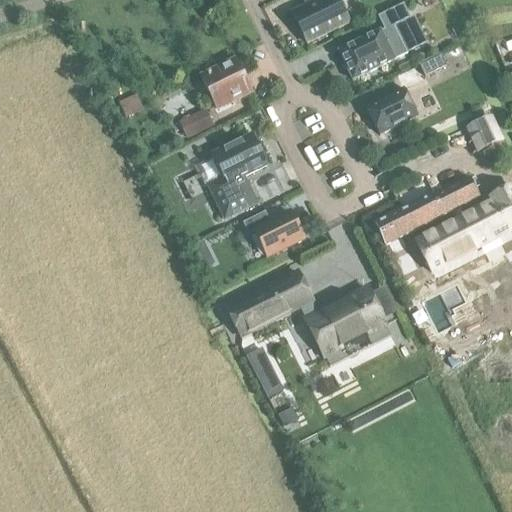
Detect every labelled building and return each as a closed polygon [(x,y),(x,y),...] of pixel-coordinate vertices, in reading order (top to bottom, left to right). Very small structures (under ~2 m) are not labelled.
[(346,0),(310,0),(312,3),(309,4),(307,8),(292,15),(307,45),(344,27),(351,23),(345,11),(342,5),(347,2),(346,0)] [(395,60),(388,46),(401,40),(394,27),(411,19),(404,5),(378,18),(385,31),(381,33),(381,32),(338,54),(353,83),(395,60)] [(447,67),(441,55),(420,65),(426,78),(447,67)] [(236,62),(202,79),(218,110),(251,93),(236,62)] [(403,92),(367,110),(381,137),(417,119),(403,92)] [(128,100),(119,104),(127,120),(136,115),(128,100)] [(204,111),(180,124),(188,139),(212,125),(204,111)] [(507,153),(491,119),(468,130),(484,164),(507,153)] [(238,214),(256,205),(243,179),(266,167),(251,137),(233,145),(212,157),(222,179),(206,187),(223,221),(238,214)] [(456,222),(416,243),(432,274),(511,232),(511,187),(498,195),(488,200),(490,205),(465,218),(461,211),(481,200),(470,179),(435,197),(434,195),(375,225),(387,248),(452,215),(456,222)] [(291,214),(271,224),(266,213),(243,224),(249,236),(255,233),(268,258),(304,240),(291,214)] [(204,242),(192,248),(195,253),(207,248),(204,242)] [(369,340),(387,331),(367,291),(317,317),(310,303),(312,302),(298,275),(228,311),(242,337),(300,308),(307,322),(327,361),(345,352),(343,349),(367,337),(369,340)] [(277,378),(262,386),(269,399),(270,399),(284,392),(277,378)]
